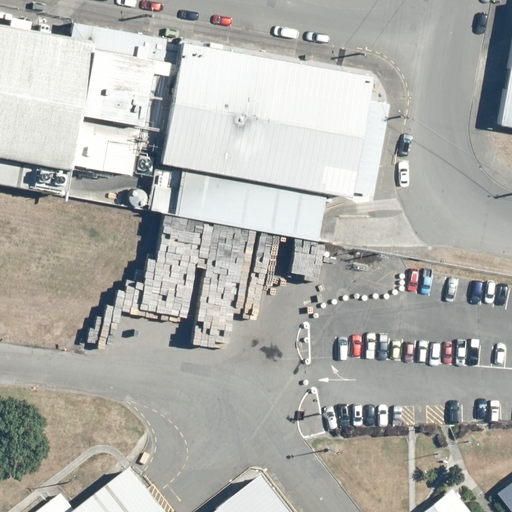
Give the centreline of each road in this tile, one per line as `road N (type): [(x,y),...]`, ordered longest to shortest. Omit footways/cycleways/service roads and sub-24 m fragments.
road 1 (unclassified): [(456,37),(439,130),(442,169),(477,210),(511,224)]
road 2 (unclassified): [(456,37),(259,0)]
